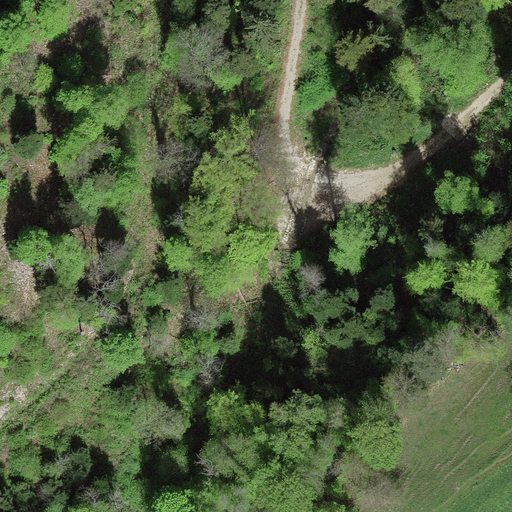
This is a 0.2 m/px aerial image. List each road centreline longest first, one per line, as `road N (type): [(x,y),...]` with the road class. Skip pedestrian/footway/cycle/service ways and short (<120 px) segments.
road 1 (track): [(155,0),(162,58),(148,282),(0,449)]
road 2 (track): [(511,73),(410,165),(315,190),(290,178),(282,141),(307,0)]
